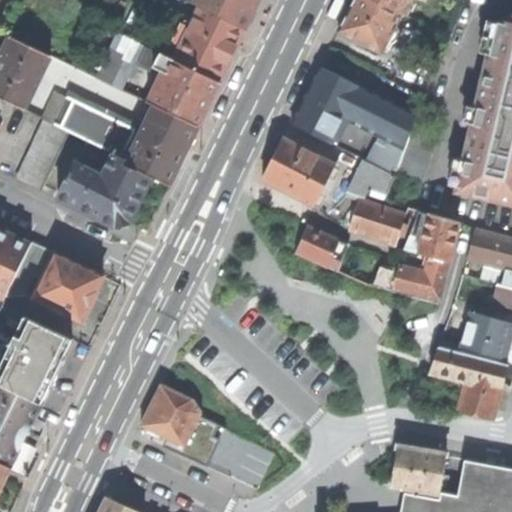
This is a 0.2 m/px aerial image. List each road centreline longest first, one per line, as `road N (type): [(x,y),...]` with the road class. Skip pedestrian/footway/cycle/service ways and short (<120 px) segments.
road 1 (secondary): [(170,277),(305,0)]
road 2 (residential): [(269,511),(382,428),(404,423),(511,437)]
road 3 (secondary): [(87,447),(170,277)]
road 4 (residential): [(170,277),(0,198)]
road 5 (residential): [(87,447),(232,511)]
